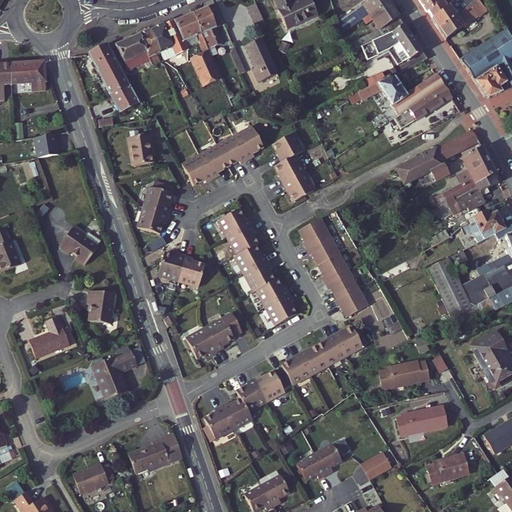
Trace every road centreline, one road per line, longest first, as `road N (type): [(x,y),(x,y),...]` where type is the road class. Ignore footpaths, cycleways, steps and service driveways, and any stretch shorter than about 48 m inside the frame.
road 1 (tertiary): [(176,400),(51,40)]
road 2 (residential): [(275,227),(322,317),(176,400)]
road 3 (residential): [(405,0),(500,149)]
road 4 (residential): [(41,457),(176,400)]
road 5 (residential): [(0,337),(41,457)]
road 6 (residential): [(187,214),(250,180),(275,227)]
